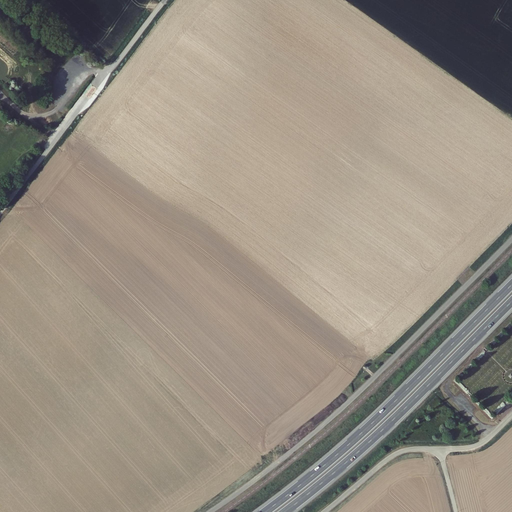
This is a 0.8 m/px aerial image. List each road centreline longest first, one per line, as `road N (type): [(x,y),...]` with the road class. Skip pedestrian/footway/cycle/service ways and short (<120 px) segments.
road 1 (trunk): [(511,284),(362,432),(265,511)]
road 2 (trunk): [(285,511),(511,301)]
road 3 (unclassified): [(0,213),(164,0)]
